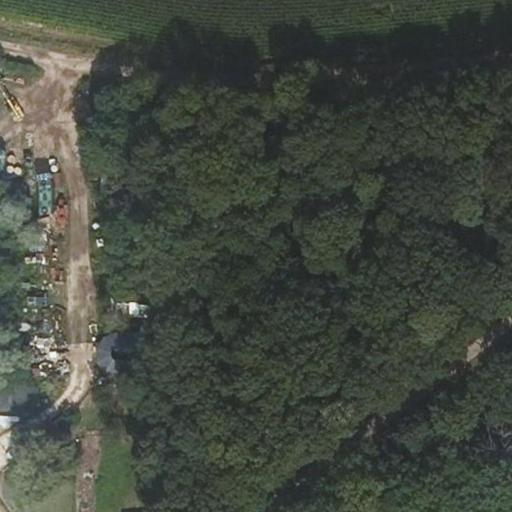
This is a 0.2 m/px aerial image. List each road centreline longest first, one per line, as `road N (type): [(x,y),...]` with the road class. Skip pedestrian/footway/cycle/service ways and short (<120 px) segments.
road 1 (track): [(511,64),(387,88),(74,85),(0,66)]
road 2 (unclassified): [(511,311),(263,511)]
